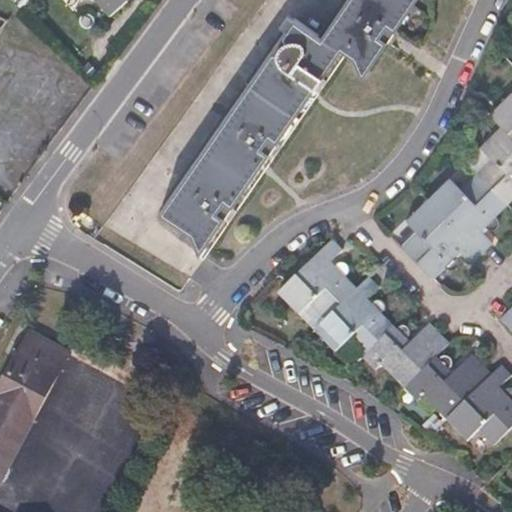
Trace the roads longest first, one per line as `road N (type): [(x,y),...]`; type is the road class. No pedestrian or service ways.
road 1 (residential): [(413,511),(437,483),(245,371),(202,326)]
road 2 (residential): [(22,221),(183,0)]
road 3 (residential): [(490,0),(427,133),(389,183),(345,210)]
road 4 (residential): [(345,210),(467,324),(511,278)]
road 5 (residential): [(202,326),(22,221)]
road 6 (residential): [(345,210),(297,230),(202,326)]
